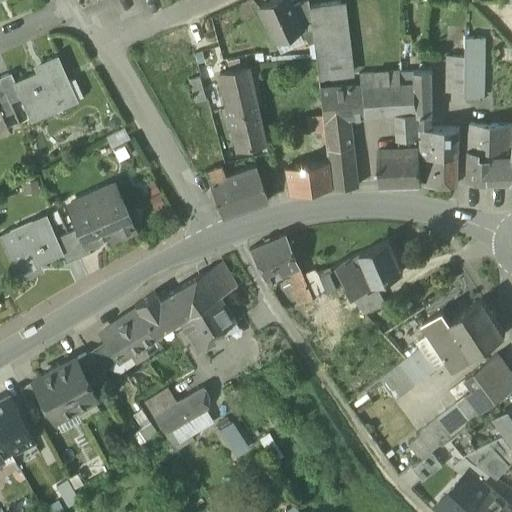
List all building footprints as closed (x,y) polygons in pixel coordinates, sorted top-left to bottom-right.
[(274,0),(259,7),(274,40),(298,29),(300,28),(290,7),(286,0),(274,0)] [(298,29),(302,38),(311,34),(308,8),(306,0),(303,0),(290,7),(300,28),(298,29)] [(311,34),(315,58),(348,55),(341,3),(308,8),(311,34)] [(298,29),(274,40),(281,53),(305,42),(302,38),(298,29)] [(464,67),(482,68),(482,38),(464,38),(464,54),(464,67)] [(22,96),(29,112),(58,100),(61,106),(77,99),(58,54),(40,62),(43,69),(14,81),(13,82),(19,97),(22,96)] [(482,68),(464,67),(464,54),(446,55),(446,91),(464,92),(464,99),(481,99),(482,68)] [(344,88),(399,84),(398,73),(398,71),(351,75),(348,55),(315,58),(315,59),(318,90),(344,88)] [(219,74),(229,117),(257,111),(255,102),(254,102),(247,68),(219,74)] [(11,72),(0,76),(0,82),(9,102),(19,97),(13,82),(14,81),(11,72)] [(413,72),(398,73),(399,84),(413,85),(413,73),(413,72)] [(413,73),(413,85),(415,114),(416,116),(419,116),(431,115),(428,72),(413,73)] [(199,78),(186,82),(193,106),(206,102),(199,78)] [(0,117),(13,111),(9,102),(0,82),(0,113),(0,114),(0,117)] [(396,115),(415,114),(413,85),(399,84),(344,88),(348,119),(396,115)] [(348,119),(344,88),(318,90),(322,118),(323,120),(335,119),(348,119)] [(229,117),(236,150),(264,143),(257,111),(229,117)] [(397,139),(398,139),(417,137),(416,116),(415,114),(396,115),(397,139)] [(419,116),(422,156),(458,156),(458,128),(442,128),(431,128),(431,115),(419,116)] [(308,160),(327,158),(327,151),(323,120),(322,118),(310,119),(304,120),(308,160)] [(327,151),(339,150),(335,119),(323,120),(327,151)] [(348,119),(335,119),(339,150),(352,148),(348,119)] [(469,124),(468,150),(481,150),(481,157),(489,157),(510,156),(511,133),(511,125),(485,124),(469,124)] [(129,139),(123,127),(105,136),(111,148),(129,139)] [(418,150),(417,137),(398,139),(399,151),(418,150)] [(357,187),(352,148),(339,150),(327,151),(327,158),(328,162),(331,188),(355,187),(357,187)] [(377,153),(379,186),(421,184),(418,150),(399,151),(377,153)] [(488,181),(489,157),(481,157),(481,150),(468,150),(467,181),(488,181)] [(457,184),(458,156),(422,156),(424,186),(457,184)] [(488,181),(511,180),(511,166),(511,156),(510,156),(489,157),(488,181)] [(285,169),(290,195),(331,188),(328,162),(309,165),(285,169)] [(205,174),(221,219),(266,203),(253,167),(224,178),(221,169),(205,174)] [(78,228),(85,242),(87,241),(116,229),(118,236),(134,229),(114,184),(99,191),(102,198),(73,210),(81,227),(78,228)] [(0,234),(0,236),(20,281),(37,274),(34,267),(62,255),(63,254),(56,238),(54,239),(47,222),(19,234),(16,228),(0,234)] [(78,228),(67,233),(78,257),(91,251),(87,241),(85,242),(78,228)] [(65,263),(78,257),(67,233),(56,238),(63,254),(62,255),(65,263)] [(264,284),(276,278),(283,275),(297,268),(283,237),(249,253),(264,284)] [(388,241),(360,254),(364,264),(374,285),(402,272),(388,241)] [(353,269),(364,264),(360,254),(347,260),(353,269)] [(333,267),(351,300),(366,291),(353,269),(347,260),(333,267)] [(216,278),(226,295),(236,289),(221,264),(211,270),(216,278)] [(285,280),(290,291),(305,284),(300,274),(298,269),(297,268),(283,275),(285,280)] [(305,284),(312,300),(324,294),(312,268),(300,274),(305,284)] [(203,276),(207,283),(216,278),(211,270),(203,276)] [(285,280),(283,275),(276,278),(278,284),(285,280)] [(191,314),(217,299),(207,283),(203,276),(177,291),(191,314)] [(226,295),(216,278),(207,283),(217,299),(219,298),(219,299),(226,295)] [(312,300),(305,284),(290,291),(297,307),(312,300)] [(156,338),(179,322),(179,321),(191,314),(177,291),(160,301),(156,294),(135,306),(139,313),(156,338)] [(357,306),(365,315),(385,305),(379,294),(357,306)] [(217,299),(191,314),(179,321),(179,322),(185,331),(198,352),(212,343),(213,340),(211,336),(234,322),(219,299),(219,298),(217,299)] [(481,299),(450,320),(447,322),(471,358),(505,334),(481,299)] [(422,323),(429,334),(446,360),(453,370),(471,358),(447,322),(450,320),(443,309),(422,323)] [(128,356),(156,338),(139,313),(128,320),(126,317),(101,334),(106,342),(116,357),(116,356),(125,351),(128,356)] [(436,367),(446,360),(429,334),(416,343),(420,348),(421,348),(436,367)] [(106,342),(87,354),(100,374),(114,365),(116,356),(116,357),(106,342)] [(392,402),(393,402),(437,369),(436,367),(421,348),(420,348),(405,360),(378,380),(393,401),(392,402)] [(87,382),(100,374),(87,354),(76,361),(87,382)] [(456,403),(470,422),(511,388),(511,374),(497,354),(465,379),(473,390),(475,393),(469,398),(466,395),(456,403)] [(59,367),(54,370),(75,410),(97,398),(87,382),(76,361),(60,369),(59,367)] [(54,422),(75,410),(54,370),(48,373),(49,375),(34,384),(45,405),(54,422)] [(20,391),(31,412),(45,405),(34,384),(20,391)] [(178,401),(188,418),(206,408),(208,396),(204,387),(178,401)] [(473,390),(466,395),(469,398),(475,393),(473,390)] [(9,397),(0,402),(0,432),(11,451),(32,439),(9,397)] [(418,438),(429,454),(470,422),(456,403),(415,434),(418,438)] [(511,403),(493,417),(511,443),(511,403)] [(450,439),(456,447),(467,439),(469,437),(463,429),(450,439)] [(0,457),(11,451),(0,432),(0,457)] [(408,445),(419,461),(429,454),(418,438),(408,445)] [(501,438),(499,439),(476,450),(463,456),(489,474),(497,480),(511,463),(511,453),(509,449),(501,438)] [(463,456),(476,450),(467,439),(456,447),(463,456)] [(442,466),(432,454),(412,470),(422,482),(442,466)] [(453,469),(464,476),(468,472),(482,483),(489,474),(463,456),(453,469)] [(436,507),(440,511),(468,511),(473,507),(489,490),(482,483),(468,472),(464,476),(436,507)] [(489,490),(473,507),(477,511),(508,511),(510,510),(489,490)]
